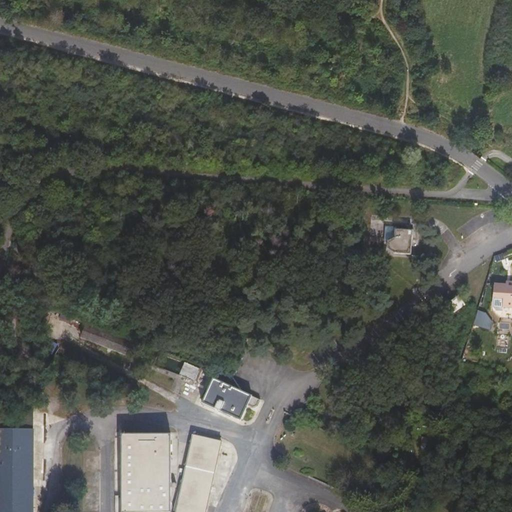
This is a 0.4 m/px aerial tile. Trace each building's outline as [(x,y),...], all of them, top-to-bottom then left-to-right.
[(410,254),(412,231),(397,231),(396,238),(389,242),(389,249),(395,253),(410,254)] [(511,284),(506,284),(493,284),(493,294),(497,295),(499,295),(503,299),(503,306),(511,306),(511,284)] [(496,309),(503,309),(503,306),(503,299),(499,295),(497,295),(493,294),(492,294),(492,304),(496,309)] [(445,305),(452,315),(466,305),(459,296),(445,305)] [(484,312),(477,310),(473,323),(488,328),(491,321),(484,312)] [(59,318),(70,322),(73,317),(61,313),(59,318)] [(137,344),(87,325),(81,338),(132,358),(137,344)] [(241,364),(276,380),(282,365),(248,349),(241,364)] [(179,376),(195,383),(201,369),(185,363),(179,376)] [(202,403),(241,421),(246,409),(252,396),(214,379),(202,403)] [(264,402),(252,396),(246,409),(252,410),(259,408),(262,406),(264,403),(264,402)] [(511,416),(511,410),(497,406),(495,413),(511,418),(511,416)] [(0,428),(34,429),(34,412),(0,411),(0,428)] [(0,511),(33,511),(34,429),(0,428),(0,511)] [(416,430),(406,430),(406,466),(415,467),(416,430)] [(436,430),(426,430),(426,467),(436,467),(436,430)] [(122,511),(171,511),(171,435),(122,435),(122,511)] [(176,511),(206,511),(222,442),(193,435),(176,511)]
